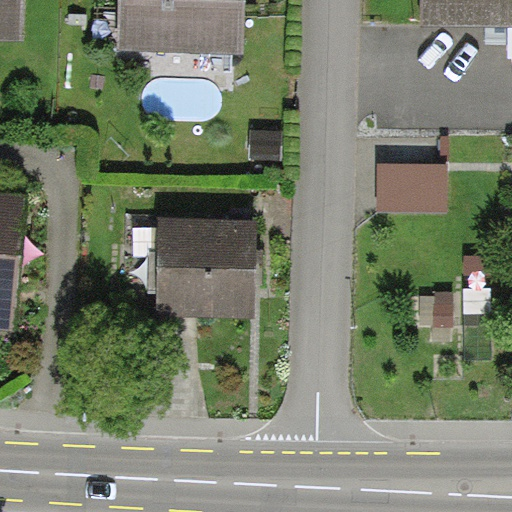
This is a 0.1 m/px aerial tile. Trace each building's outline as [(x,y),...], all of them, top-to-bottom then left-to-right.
[(0,0),(0,43),(22,44),(23,0),(0,0)] [(120,0),(119,50),(243,53),(244,0),(120,0)] [(511,0),(424,0),(425,25),(511,24),(511,0)] [(282,162),(283,135),(254,134),(253,161),(282,162)] [(446,168),(381,167),(381,191),(381,214),(445,215),(446,168)] [(24,196),(0,194),(0,330),(12,331),(24,196)] [(157,219),(155,315),(182,316),(252,318),(255,222),(157,219)]
